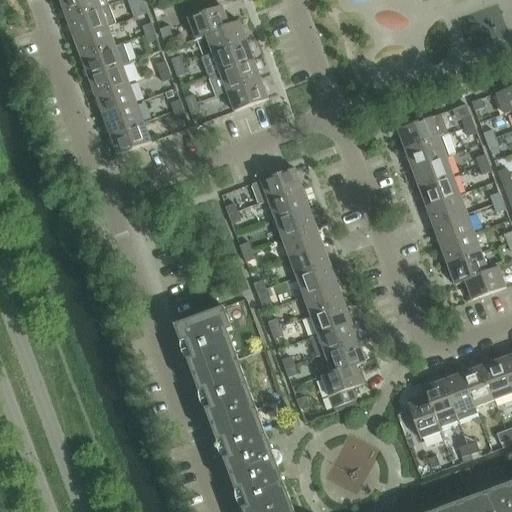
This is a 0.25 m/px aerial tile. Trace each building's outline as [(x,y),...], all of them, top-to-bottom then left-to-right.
[(68,23),(102,10),(110,7),(106,0),(67,0),(61,3),(68,23)] [(75,42),(109,29),(117,27),(110,7),(102,10),(68,23),(75,42)] [(197,42),(207,38),(206,37),(230,28),(229,27),(222,8),(189,21),(197,42)] [(240,23),(229,27),(230,28),(206,37),(207,38),(213,56),(247,43),(240,23)] [(143,29),(146,37),(155,34),(152,25),(143,29)] [(109,29),(75,42),(82,61),(116,48),(109,29)] [(155,34),(146,37),(149,46),(158,42),(155,34)] [(213,56),(220,75),(254,63),(247,43),(213,56)] [(89,80),(123,68),(131,65),(124,46),(116,48),(82,61),(89,80)] [(171,62),(175,71),(184,67),(181,59),(171,62)] [(220,75),(227,94),(261,82),(254,63),(220,75)] [(157,67),(160,76),(170,73),(166,64),(157,67)] [(187,75),(184,67),(175,71),(178,79),(187,75)] [(97,100),(131,87),(123,68),(89,80),(97,100)] [(170,73),(160,76),(163,84),(173,81),(170,73)] [(235,115),(269,102),(261,82),(227,94),(235,115)] [(104,119),(138,106),(131,87),(97,100),(104,119)] [(511,90),(498,95),(506,117),(511,114),(511,90)] [(189,109),(198,105),(195,97),(185,100),(189,109)] [(485,110),(482,101),(473,105),(476,113),(485,110)] [(184,111),(180,102),(171,106),(174,114),(184,111)] [(189,109),(192,117),(201,114),(198,105),(189,109)] [(111,138),(145,125),(138,106),(104,119),(111,138)] [(184,111),(174,114),(177,122),(187,119),(184,111)] [(462,121),(465,130),(475,127),(472,118),(462,121)] [(406,152),(440,140),(433,120),(399,132),(406,152)] [(152,145),(145,125),(111,138),(118,158),(152,145)] [(478,135),(475,127),(465,130),(468,139),(478,135)] [(487,144),(497,140),(493,132),(484,135),(487,144)] [(449,136),(440,140),(406,152),(413,171),(447,159),(456,155),(449,136)] [(487,144),(490,152),(500,149),(497,140),(487,144)] [(476,160),(479,168),(489,165),(486,156),(476,160)] [(447,159),(413,171),(420,190),(454,178),(447,159)] [(492,173),(489,165),(479,168),(483,177),(492,173)] [(501,182),(511,179),(508,170),(498,173),(501,182)] [(259,206),(269,203),(303,190),(296,171),(252,187),(259,206)] [(454,178),(420,190),(428,209),(461,197),(454,178)] [(501,182),(505,190),(511,187),(511,181),(511,179),(501,182)] [(276,222),(310,209),(303,190),(269,203),(276,222)] [(490,198),(493,207),(503,203),(500,194),(490,198)] [(461,197),(428,209),(435,229),(468,216),(461,197)] [(506,212),(503,203),(493,207),(497,215),(506,212)] [(226,209),(230,218),(239,214),(235,206),(226,209)] [(317,229),(310,209),(276,222),(283,241),(317,229)] [(230,218),(233,226),(242,223),(239,214),(230,218)] [(468,216),(435,229),(442,248),(475,235),(468,216)] [(290,260),(324,248),(317,229),(283,241),(290,260)] [(475,235),(442,248),(449,267),(483,255),(475,235)] [(244,256),(253,252),(249,244),(240,247),(244,256)] [(331,267),(324,248),(290,260),(297,279),(331,267)] [(244,256),(247,264),(256,261),(253,252),(244,256)] [(483,255),(449,267),(456,287),(466,283),(490,274),(489,273),(483,255)] [(304,299),(338,286),(331,267),(297,279),(304,299)] [(473,303),(507,290),(499,269),(489,273),(490,274),(466,283),(473,303)] [(258,294),(267,291),(264,282),(255,286),(258,294)] [(345,305),(338,286),(304,299),(311,318),(345,305)] [(258,294),(261,303),(270,299),(267,291),(258,294)] [(318,337),(352,324),(345,305),(311,318),(318,337)] [(234,331),(225,309),(175,328),(182,345),(187,343),(193,360),(188,362),(194,378),(239,361),(229,333),(234,331)] [(272,332),(281,329),(278,320),(269,324),(272,332)] [(359,343),(352,324),(318,337),(311,340),(318,359),(325,356),(359,343)] [(272,332),(275,341),(284,338),(281,329),(272,332)] [(325,356),(332,374),(332,375),(356,366),(356,367),(367,364),(359,343),(325,356)] [(511,357),(502,361),(511,388),(511,357)] [(286,371),(295,367),(292,359),(283,362),(286,371)] [(194,378),(200,395),(206,393),(212,409),(206,411),(212,428),(257,411),(239,361),(194,378)] [(511,395),(511,388),(502,361),(483,368),(495,402),(511,395)] [(363,386),(356,367),(356,366),(332,375),(332,374),(322,377),(334,410),(356,402),(352,390),(363,386)] [(286,371),(289,379),(298,376),(295,367),(286,371)] [(483,368),(464,375),(476,409),(495,402),(483,368)] [(480,419),(476,409),(464,375),(445,382),(461,426),(480,419)] [(424,390),(428,400),(429,399),(438,423),(439,423),(443,432),(461,426),(445,382),(424,390)] [(297,401),(301,410),(310,407),(306,398),(297,401)] [(443,432),(439,423),(438,423),(429,399),(428,400),(409,407),(422,441),(443,433),(443,432)] [(276,460),(257,411),(212,428),(218,444),(224,442),(230,459),(224,461),(230,477),(276,460)] [(503,451),(511,447),(511,446),(507,432),(497,436),(503,451)] [(474,461),(482,458),(476,444),(468,447),(472,456),(474,461)] [(472,456),(468,447),(460,450),(463,459),(472,456)] [(429,461),(432,470),(441,467),(438,458),(429,461)] [(230,477),(237,493),(242,491),(248,508),(243,510),(243,511),(281,511),(293,507),(276,460),(230,477)] [(511,511),(511,491),(510,486),(460,504),(463,511),(511,511)]
